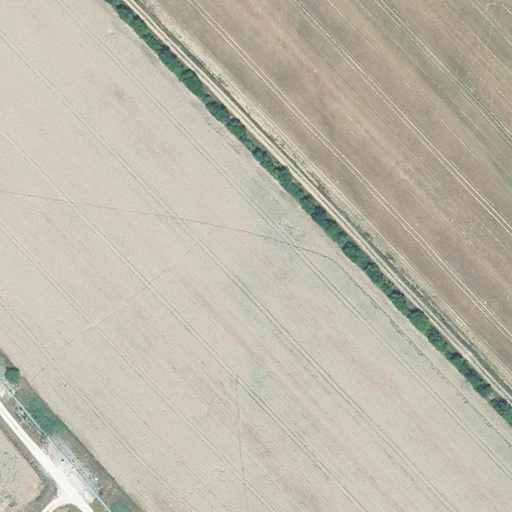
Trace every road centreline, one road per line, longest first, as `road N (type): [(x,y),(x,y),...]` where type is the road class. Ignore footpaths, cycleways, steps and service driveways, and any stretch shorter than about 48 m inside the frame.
road 1 (track): [(126,0),(511,399)]
road 2 (track): [(85,511),(0,405)]
